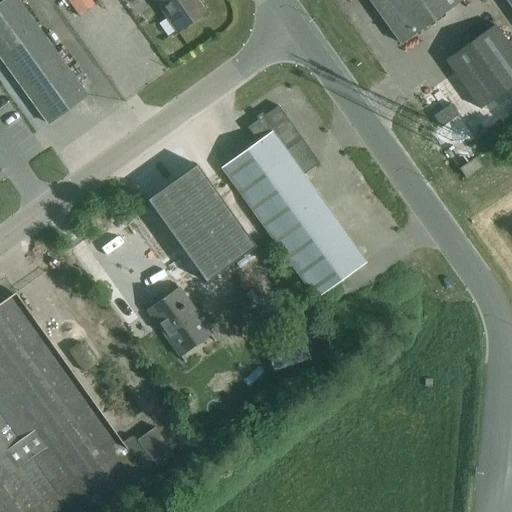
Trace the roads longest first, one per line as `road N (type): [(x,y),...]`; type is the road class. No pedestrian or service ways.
road 1 (unclassified): [(296,30),(499,321),(494,480)]
road 2 (unclassified): [(0,235),(296,30)]
